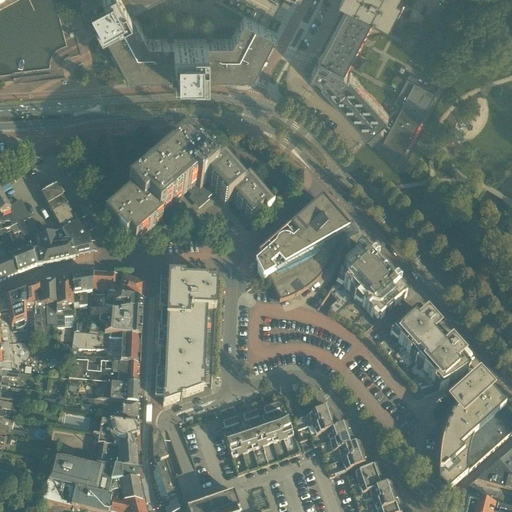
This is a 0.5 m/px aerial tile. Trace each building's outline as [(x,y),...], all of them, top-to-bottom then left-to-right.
[(135,16),(130,7),(130,6),(140,0),(87,0),(99,22),(93,25),(99,36),(105,32),(112,45),(116,43),(121,53),(117,55),(124,68),(125,68),(128,73),(133,73),(148,73),(148,68),(153,68),(153,73),(167,73),(167,68),(172,68),(172,73),(187,73),(187,68),(192,68),(192,73),(206,72),(206,68),(211,68),(211,72),(226,72),(226,68),(231,68),(231,72),(245,72),(245,71),(251,71),(254,66),(254,67),(261,54),(257,52),(259,47),(263,49),(270,36),(266,34),(268,30),(272,32),(273,30),(243,15),(240,22),(239,21),(236,27),(237,27),(231,38),(212,38),(206,38),(206,39),(173,39),(173,38),(167,38),(167,39),(147,39),(144,34),(145,33),(142,28),(141,28),(135,16)] [(341,0),(349,4),(322,55),(321,54),(312,71),(309,72),(320,84),(323,82),(369,133),(373,137),(373,136),(375,138),(376,140),(377,141),(378,143),(379,146),(379,148),(381,152),(385,156),(389,159),(394,161),(399,161),(400,161),(402,161),(403,160),(404,158),(404,155),(404,153),(423,117),(422,116),(422,115),(424,116),(426,112),(430,109),(433,104),(435,99),(435,94),(435,93),(435,91),(434,90),(434,89),(433,88),(433,87),(432,87),(430,86),(429,86),(428,86),(427,87),(426,88),(415,82),(418,79),(410,74),(408,78),(407,77),(406,78),(407,78),(395,102),(399,104),(395,111),(390,115),(350,71),(350,72),(346,67),(373,16),(376,18),(374,21),(388,29),(403,0),(341,0)] [(117,230),(119,232),(126,240),(126,239),(129,236),(135,243),(140,238),(139,237),(145,233),(145,234),(155,225),(155,224),(160,220),(161,221),(162,220),(159,217),(164,212),(163,211),(168,207),(169,208),(174,204),(173,203),(179,198),(180,199),(188,192),(192,197),(190,199),(192,198),(199,206),(206,199),(207,200),(214,193),(226,206),(233,201),(251,222),(268,208),(248,185),(241,191),(223,170),(216,176),(204,162),(203,163),(198,157),(199,157),(191,147),(190,147),(185,142),(186,141),(185,140),(171,153),(173,155),(171,157),(170,156),(165,160),(166,161),(160,166),(159,165),(149,173),(150,174),(145,179),(144,178),(134,187),(135,188),(130,192),(129,191),(128,192),(131,195),(126,199),(127,200),(122,204),(121,203),(111,212),(112,213),(106,218),(105,217),(116,231),(117,230)] [(75,260),(74,257),(97,252),(93,234),(90,228),(95,226),(91,218),(92,217),(88,209),(81,212),(82,214),(74,219),(55,183),(39,191),(52,214),(53,214),(62,232),(38,239),(39,242),(29,245),(31,249),(37,268),(75,260)] [(0,214),(0,215),(10,211),(9,209),(3,196),(0,191),(0,214)] [(16,221),(18,225),(19,226),(24,224),(30,220),(20,202),(9,209),(10,211),(14,217),(16,221)] [(268,280),(275,294),(280,303),(291,299),(302,294),(312,286),(315,283),(317,282),(324,273),(330,263),(335,252),(338,240),(349,234),(340,224),(341,219),(330,206),(327,209),(321,203),(248,267),(252,271),(255,269),(262,284),(268,280)] [(33,241),(24,224),(19,226),(25,238),(28,243),(33,241)] [(18,276),(37,268),(31,249),(29,245),(28,243),(25,238),(12,244),(5,230),(0,232),(0,235),(10,255),(10,254),(11,257),(18,276)] [(511,263),(509,263),(507,262),(505,260),(504,257),(504,254),(504,251),(506,249),(511,243),(511,241),(505,248),(503,250),(502,254),(502,257),(503,260),(506,263),(509,265),(511,265),(511,263)] [(360,247),(348,264),(348,263),(347,263),(341,272),(342,272),(342,273),(330,293),(317,311),(319,312),(330,294),(338,302),(331,307),(330,310),(329,312),(330,315),(332,317),(334,318),(349,326),(363,337),(406,298),(402,293),(404,291),(400,287),(397,289),(392,283),(394,281),(393,280),(391,282),(378,267),(380,265),(379,264),(377,266),(372,260),(375,258),(371,253),(370,254),(368,256),(360,247)] [(0,283),(18,276),(11,257),(0,261),(0,283)] [(92,276),(92,290),(107,291),(108,291),(109,276),(93,275),(92,276)] [(92,276),(81,278),(83,288),(89,287),(88,296),(91,296),(92,290),(92,276)] [(105,309),(118,310),(118,300),(129,281),(123,278),(115,277),(109,276),(108,291),(107,291),(105,308),(105,309)] [(90,309),(91,296),(88,296),(89,287),(83,288),(81,278),(72,280),(72,307),(73,307),(78,307),(78,310),(86,310),(86,307),(88,307),(88,309),(90,309)] [(216,284),(212,284),(206,284),(206,282),(185,281),(185,278),(184,278),(169,278),(168,284),(161,284),(161,283),(160,283),(159,310),(159,311),(159,310),(161,310),(160,329),(158,329),(157,352),(158,351),(159,351),(158,371),(157,371),(157,370),(156,370),(155,397),(163,397),(163,407),(181,401),(180,402),(181,402),(181,398),(185,398),(203,391),(204,386),(211,387),(210,389),(211,389),(215,312),(216,313),(216,311),(215,311),(215,305),(215,300),(216,284)] [(74,329),(73,307),(72,307),(72,280),(71,280),(71,281),(69,282),(69,281),(68,281),(67,281),(61,282),(60,283),(59,284),(57,284),(57,283),(55,283),(55,306),(56,328),(56,330),(74,329)] [(129,281),(118,300),(142,303),(143,296),(144,286),(129,281)] [(41,287),(39,287),(41,343),(42,343),(42,350),(48,349),(47,330),(48,330),(48,329),(56,328),(55,306),(55,283),(51,284),(51,285),(41,287)] [(25,293),(25,334),(26,341),(26,344),(41,343),(39,287),(38,288),(35,289),(33,292),(32,292),(29,291),(26,292),(25,293)] [(11,335),(25,334),(25,293),(5,300),(11,335)] [(0,373),(19,375),(19,366),(20,366),(21,366),(23,365),(24,365),(25,364),(26,364),(27,363),(28,362),(28,361),(29,359),(29,358),(29,357),(29,356),(29,354),(29,353),(29,352),(28,351),(27,350),(27,349),(26,348),(25,347),(24,346),(22,346),(21,346),(20,345),(19,345),(17,346),(17,342),(26,341),(25,334),(11,335),(5,300),(0,302),(0,373)] [(142,303),(118,300),(118,310),(105,309),(105,308),(90,309),(89,319),(98,319),(125,312),(142,314),(142,303)] [(88,335),(141,340),(142,314),(125,312),(98,319),(89,319),(88,335)] [(458,352),(453,347),(451,349),(435,331),(437,330),(433,324),(428,319),(426,321),(418,312),(379,346),(388,355),(391,353),(414,380),(413,381),(421,390),(425,388),(430,387),(434,385),(435,387),(437,389),(439,392),(434,394),(428,396),(423,397),(424,398),(429,397),(434,395),(439,393),(442,391),(444,390),(445,390),(448,389),(446,387),(458,379),(469,371),(471,373),(472,372),(460,359),(462,357),(458,352)] [(88,335),(81,335),(74,334),(72,350),(70,363),(87,363),(87,362),(100,363),(100,359),(78,358),(78,351),(108,352),(107,364),(140,365),(140,361),(141,340),(88,335)] [(104,384),(104,385),(139,387),(140,365),(107,364),(101,364),(100,374),(86,373),(87,363),(70,363),(68,380),(104,384)] [(19,381),(19,375),(0,373),(0,387),(7,389),(8,380),(19,381)] [(479,382),(476,385),(465,396),(457,408),(450,421),(444,435),(441,449),(446,454),(444,455),(442,455),(440,457),(440,459),(440,461),(442,463),(444,463),(444,465),(438,466),(439,467),(437,473),(439,482),(443,487),(444,489),(445,490),(447,492),(511,435),(511,417),(478,379),(477,380),(479,382)] [(138,406),(139,387),(104,385),(102,401),(102,402),(138,406)] [(0,402),(16,404),(26,405),(27,400),(6,397),(7,389),(0,387),(0,402)] [(91,414),(104,416),(113,418),(112,424),(137,427),(138,406),(102,402),(102,401),(76,399),(75,401),(78,401),(77,405),(81,406),(81,413),(88,414),(89,406),(92,407),(91,414)] [(0,419),(2,421),(3,420),(3,419),(0,419),(2,411),(15,414),(17,408),(15,408),(16,404),(0,402),(0,419)] [(270,407),(264,409),(266,415),(272,412),(270,407)] [(308,417),(312,428),(333,420),(332,418),(331,419),(330,416),(331,416),(331,415),(329,416),(327,411),(329,410),(308,417)] [(66,414),(63,426),(88,432),(91,419),(66,414)] [(252,420),(250,414),(243,416),(245,422),(252,420)] [(94,445),(99,446),(108,447),(136,452),(135,451),(136,449),(136,445),(136,438),(134,430),(136,429),(136,428),(137,428),(137,427),(112,424),(113,418),(104,416),(100,436),(95,436),(94,445)] [(275,421),(282,442),(293,438),(285,416),(279,418),(280,419),(275,421)] [(13,423),(3,420),(2,421),(0,419),(0,435),(28,442),(30,435),(12,431),(13,423)] [(333,420),(312,428),(315,438),(325,434),(334,431),(333,426),(335,425),(334,425),(333,425),(332,423),(333,422),(333,420)] [(232,427),(230,421),(223,423),(225,429),(232,427)] [(264,423),(272,446),(282,442),(275,421),(271,422),(270,421),(264,423)] [(255,428),(262,449),(272,446),(264,423),(259,425),(259,426),(255,428)] [(334,431),(325,434),(329,445),(348,438),(350,437),(348,437),(347,432),(348,432),(348,431),(347,432),(346,429),(347,429),(347,427),(334,431)] [(244,430),(252,453),(262,449),(255,428),(250,430),(250,428),(244,430)] [(235,435),(242,456),(252,453),(244,430),(238,432),(239,434),(235,435)] [(168,458),(160,434),(159,435),(158,432),(156,432),(154,432),(152,433),(152,436),(153,459),(155,463),(168,458)] [(231,460),(232,460),(242,456),(235,435),(230,437),(229,435),(223,437),(231,460)] [(350,443),(348,438),(329,445),(333,455),(338,454),(354,448),(353,445),(352,445),(351,443),(352,443),(352,442),(350,443)] [(105,465),(108,447),(99,446),(96,466),(105,467),(105,465)] [(338,454),(342,464),(363,456),(362,455),(361,455),(360,453),(361,452),(359,452),(358,448),(360,447),(359,446),(354,448),(338,454)] [(136,452),(108,447),(105,465),(119,467),(119,469),(137,472),(137,464),(136,452)] [(511,450),(499,462),(511,476),(511,450)] [(52,463),(53,456),(44,454),(43,461),(52,463)] [(364,459),(363,456),(342,464),(345,475),(367,467),(365,467),(364,464),(363,462),(365,462),(365,461),(364,462),(363,459),(364,459)] [(74,510),(81,511),(142,511),(142,509),(145,509),(143,504),(137,472),(119,469),(105,467),(96,466),(53,461),(47,483),(43,502),(73,510),(72,511),(73,511),(74,510)] [(511,476),(499,462),(487,472),(511,478),(511,476)] [(0,472),(20,477),(19,477),(20,473),(13,471),(14,467),(0,464),(0,472)] [(170,479),(165,465),(156,468),(156,469),(154,474),(153,475),(157,487),(171,482),(170,479)] [(354,475),(355,477),(358,486),(379,478),(378,476),(377,477),(376,474),(377,474),(377,473),(375,474),(374,469),(375,469),(375,468),(354,475)] [(20,477),(0,472),(0,480),(18,484),(20,477)] [(511,478),(487,472),(476,481),(505,489),(511,491),(511,478)] [(362,496),(369,493),(381,489),(379,484),(381,483),(379,483),(379,481),(380,480),(379,478),(358,486),(362,496)] [(170,506),(178,503),(171,482),(157,487),(162,499),(162,498),(167,501),(168,502),(170,506)] [(381,489),(369,493),(373,503),(394,496),(393,494),(392,494),(391,492),(392,491),(390,492),(388,487),(390,486),(381,489)] [(468,490),(466,497),(498,506),(499,504),(490,502),(491,499),(481,496),(482,492),(470,489),(470,488),(468,490)] [(239,511),(240,511),(241,510),(241,509),(239,510),(234,496),(235,495),(236,495),(236,494),(234,495),(234,494),(233,494),(232,492),(231,493),(232,495),(218,500),(218,499),(217,498),(216,498),(216,499),(217,500),(202,505),(202,504),(202,503),(201,504),(201,505),(187,510),(187,509),(185,509),(186,510),(186,511),(182,511),(181,511),(178,503),(170,506),(168,510),(167,511),(239,511)] [(373,503),(376,511),(381,511),(397,506),(395,507),(394,502),(396,501),(395,500),(394,501),(393,498),(395,498),(394,496),(373,503)] [(511,511),(511,510),(465,497),(464,497),(461,511),(511,511)]
